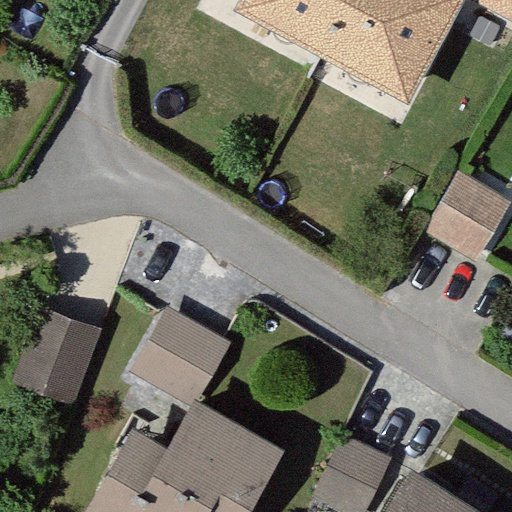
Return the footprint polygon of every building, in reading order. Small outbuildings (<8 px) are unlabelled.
[(443,0),(218,0),(218,1),(400,90),(443,0)] [(511,0),(488,0),(511,10),(511,0)] [(432,225),(488,247),(511,186),(511,180),(458,159),(432,225)] [(45,296),(19,374),(78,394),(105,316),(45,296)] [(244,511),(285,438),(186,383),(152,446),(110,423),(60,511),(244,511)] [(365,510),(397,447),(350,424),(319,486),(365,510)] [(487,511),(488,511),(397,458),(364,511),(487,511)]
